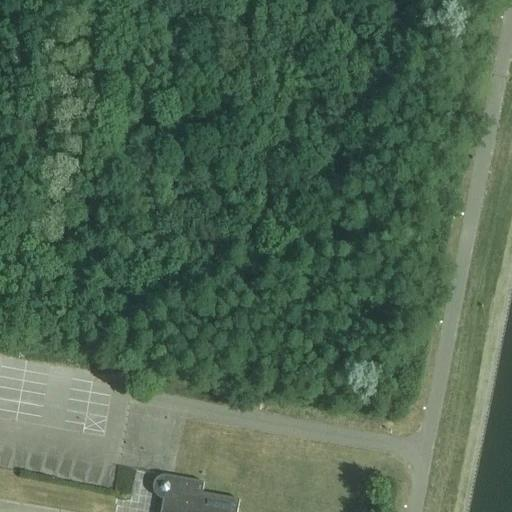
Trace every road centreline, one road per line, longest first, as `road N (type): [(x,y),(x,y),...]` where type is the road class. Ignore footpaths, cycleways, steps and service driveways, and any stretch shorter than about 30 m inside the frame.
road 1 (unclassified): [(0,426),(122,449),(134,390),(433,445)]
road 2 (unclassified): [(433,445),(511,61)]
